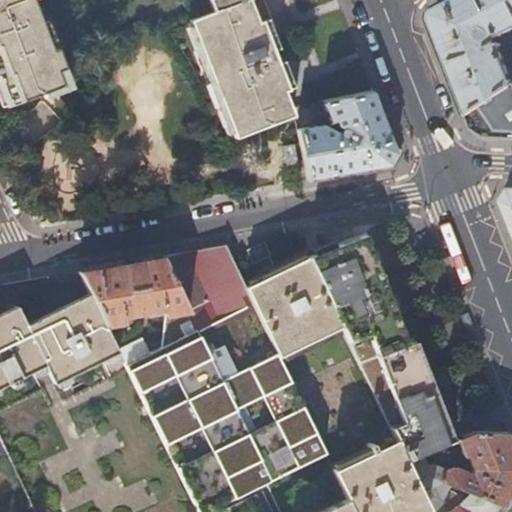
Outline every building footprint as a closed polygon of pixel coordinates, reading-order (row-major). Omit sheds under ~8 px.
[(0,0),(0,79),(10,105),(65,84),(53,53),(49,54),(29,0),(0,0)] [(49,54),(53,53),(32,0),(29,0),(49,54)] [(243,0),(227,6),(216,9),(187,20),(232,138),(293,115),(293,113),(292,108),(290,108),(283,91),(287,89),(266,32),(253,0),(243,0)] [(211,0),(216,9),(227,6),(243,0),(211,0)] [(511,0),(454,0),(435,10),(431,23),(467,117),(511,85),(511,0)] [(511,85),(467,117),(472,130),(485,138),(511,139),(511,85)] [(62,90),(43,102),(59,126),(85,108),(71,89),(65,93),(62,90)] [(372,91),(321,101),(328,121),(333,120),(335,127),(339,129),(337,133),(320,124),(296,129),(305,176),(306,181),(341,175),(388,167),(396,152),(372,91)] [(15,123),(32,141),(54,120),(37,102),(15,123)] [(291,106),(292,108),(293,113),(310,110),(309,103),(291,106)] [(500,201),(511,232),(511,189),(508,190),(500,201)] [(388,426),(394,438),(404,458),(450,440),(428,388),(410,346),(386,291),(362,235),(328,248),(307,256),(340,325),(347,340),(368,331),(374,347),(402,421),(388,426)] [(264,242),(248,250),(253,262),(269,255),(264,242)] [(138,260),(78,271),(89,294),(103,322),(119,320),(118,313),(147,309),(160,308),(161,314),(163,314),(165,326),(161,345),(148,351),(141,338),(115,349),(116,350),(116,351),(197,511),(198,511),(323,452),(278,356),(245,287),(225,245),(173,254),(138,260)] [(307,256),(245,287),(278,356),(340,325),(307,256)] [(11,307),(0,312),(0,385),(10,380),(13,386),(21,381),(19,376),(45,363),(54,381),(116,351),(116,350),(115,349),(103,322),(89,294),(26,324),(17,305),(11,307)] [(450,440),(404,458),(413,478),(423,474),(453,485),(469,491),(500,503),(506,497),(511,481),(511,451),(505,432),(470,432),(450,440)] [(369,450),(332,469),(345,497),(351,511),(414,511),(427,506),(413,478),(404,458),(394,438),(374,448),(370,441),(365,443),(369,450)] [(413,478),(427,506),(429,511),(491,511),(500,503),(469,491),(446,511),(433,486),(441,482),(439,486),(451,491),(453,485),(423,474),(413,478)] [(351,511),(345,497),(314,511),(351,511)]
